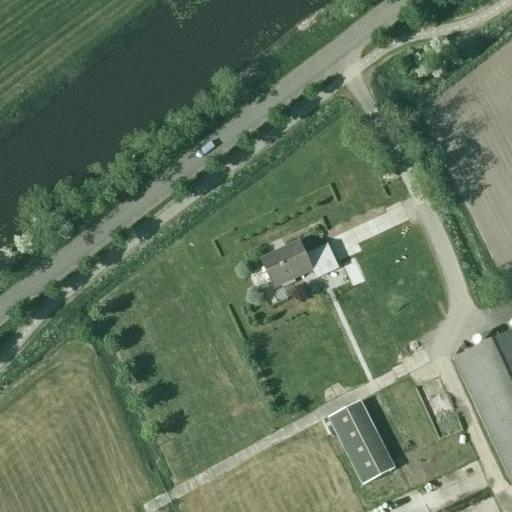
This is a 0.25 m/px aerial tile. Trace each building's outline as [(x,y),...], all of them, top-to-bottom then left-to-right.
[(416,275),(387,213),(321,244),(323,248),(305,256),(298,242),(260,260),(274,289),(312,271),(311,269),(329,261),(375,359),(422,336),(420,331),(443,320),(420,272),(416,275)] [(511,484),(511,483),(511,331),(453,359),(511,484)] [(356,404),(329,418),(362,485),(390,471),(356,404)] [(495,511),(487,491),(436,511),(495,511)] [(413,495),(376,511),(375,511),(407,511),(405,507),(416,502),(413,495)]
